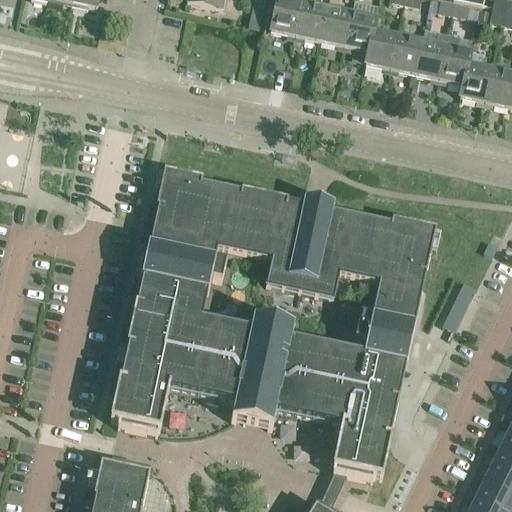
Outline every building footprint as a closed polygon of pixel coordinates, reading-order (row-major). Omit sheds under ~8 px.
[(23,0),(22,3),(46,8),(47,0),(23,0)] [(47,0),(46,8),(71,14),(73,0),(47,0)] [(73,0),(71,14),(88,17),(88,15),(97,16),(100,0),(73,0)] [(222,17),(225,0),(188,0),(187,9),(222,17)] [(255,0),(253,14),(263,16),(266,1),(262,0),(255,0)] [(270,38),(295,44),(303,9),(304,0),(278,0),(278,3),(270,38)] [(390,0),(389,9),(403,12),(405,1),(400,0),(390,0)] [(454,0),(453,5),(468,8),(469,0),(454,0)] [(482,0),(469,0),(468,8),(483,12),(485,0),(482,0)] [(405,1),(403,12),(418,15),(421,4),(405,1)] [(494,4),(491,19),(489,29),(502,32),(507,7),(494,4)] [(511,8),(507,7),(502,32),(511,34),(511,8)] [(437,20),(451,23),(454,11),(440,8),(437,20)] [(303,9),(295,44),(319,49),(327,14),(303,9)] [(454,11),(451,23),(467,26),(469,15),(454,11)] [(327,14),(319,49),(344,54),(352,19),(327,14)] [(479,17),(477,25),(489,28),(491,19),(479,16),(479,17)] [(344,54),(366,59),(368,59),(373,37),(376,24),(352,19),(344,54)] [(368,59),(366,59),(364,71),(388,76),(396,42),(373,37),(368,59)] [(420,47),(413,81),(437,87),(447,42),(436,39),(434,50),(420,47)] [(396,42),(388,76),(413,81),(420,47),(396,42)] [(437,87),(461,92),(462,92),(467,70),(468,70),(471,57),(457,55),(459,44),(447,42),(437,87)] [(462,92),(461,92),(458,105),(483,110),(491,75),(468,70),(467,70),(462,92)] [(511,79),(491,75),(483,110),(508,115),(511,96),(511,79)] [(126,353),(127,354),(120,388),(118,388),(118,392),(110,428),(118,430),(117,435),(157,443),(158,439),(159,439),(168,397),(234,411),(234,414),(238,415),(239,412),(248,414),(247,420),(259,423),(261,416),(270,418),(270,422),(274,423),(275,420),(277,420),(341,434),(332,476),(333,477),(332,481),(372,489),(373,485),(381,487),(390,446),(389,446),(393,430),(397,409),(397,408),(404,374),(405,374),(406,373),(406,369),(414,333),(413,333),(422,289),(424,280),(426,280),(427,274),(431,254),(429,254),(432,237),(435,238),(435,236),(387,226),(386,229),(382,229),(332,218),(334,211),(304,205),(303,211),(287,208),(287,207),(282,206),(241,197),(241,198),(208,191),(201,190),(202,186),(164,178),(163,180),(166,180),(162,196),(160,196),(157,210),(156,213),(157,213),(149,253),(147,253),(140,286),(142,287),(136,313),(135,313),(132,324),(126,353)] [(511,435),(510,434),(502,452),(511,457),(511,435)] [(511,457),(502,452),(493,470),(511,480),(511,457)] [(326,511),(319,507),(317,511),(316,511),(142,511),(148,481),(149,478),(111,469),(110,473),(98,470),(89,511),(326,511)] [(511,480),(493,470),(483,489),(511,502),(511,480)] [(511,511),(511,502),(483,489),(475,507),(485,511),(511,511)]
